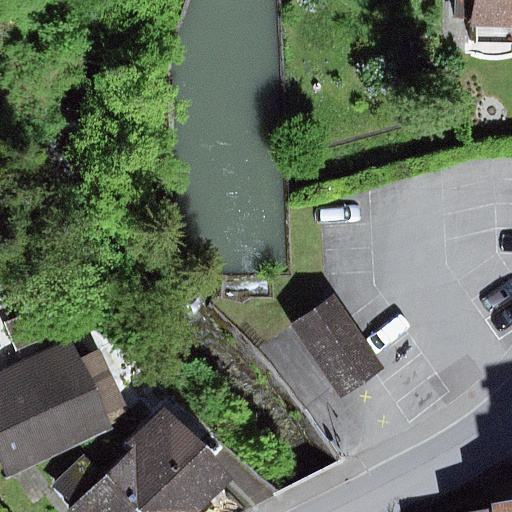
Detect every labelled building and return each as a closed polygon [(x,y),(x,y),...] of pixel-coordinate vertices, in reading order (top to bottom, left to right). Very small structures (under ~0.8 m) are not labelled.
[(511,0),(463,0),(461,34),(511,36),(511,0)] [(345,295),(294,329),(340,399),(391,365),(345,295)] [(110,430),(68,337),(0,372),(0,451),(15,479),(110,430)] [(198,511),(230,484),(159,409),(107,454),(156,511),(198,511)] [(156,511),(107,454),(58,496),(71,511),(156,511)] [(511,511),(511,491),(472,499),(474,511),(511,511)]
